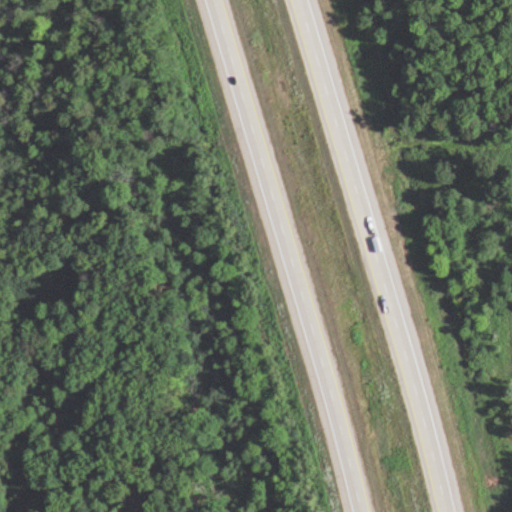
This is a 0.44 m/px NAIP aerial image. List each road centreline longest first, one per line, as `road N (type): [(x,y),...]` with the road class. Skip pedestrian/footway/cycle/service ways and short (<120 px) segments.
road 1 (motorway): [(217,0),(364,511)]
road 2 (motorway): [(450,511),(305,0)]
